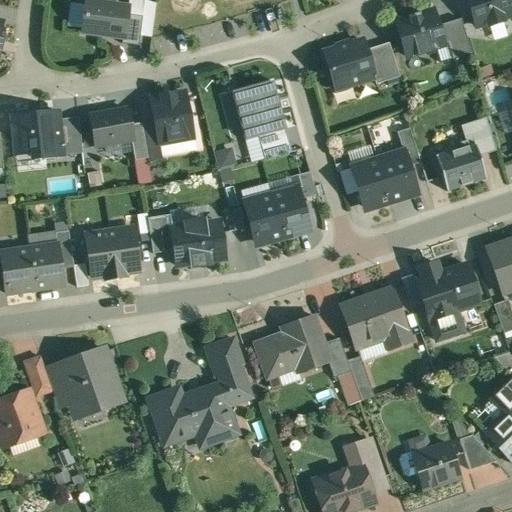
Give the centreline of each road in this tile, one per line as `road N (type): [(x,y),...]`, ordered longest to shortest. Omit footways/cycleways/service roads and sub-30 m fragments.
road 1 (residential): [(343,259),(190,299),(0,324)]
road 2 (residential): [(27,87),(149,70),(289,35)]
road 3 (residential): [(289,35),(343,259)]
road 4 (residential): [(511,205),(343,259)]
